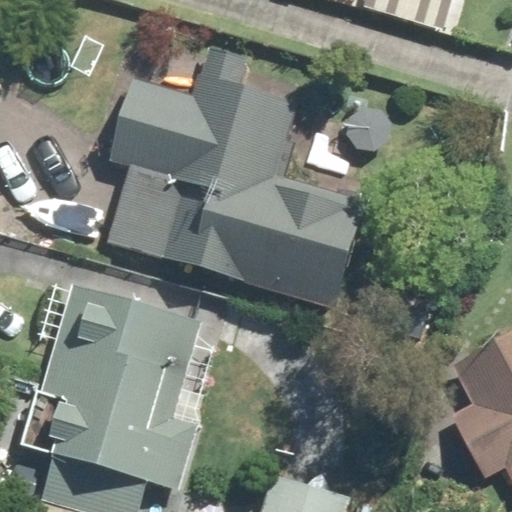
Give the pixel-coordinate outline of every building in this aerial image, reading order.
[(289,134),(302,96),(245,79),(253,54),(216,41),(208,68),(203,66),(197,88),(140,71),(114,153),(135,161),(113,233),(340,304),(373,200),(287,174),(299,138),(289,134)] [(47,494),(108,511),(141,511),(152,475),(185,485),(203,420),(176,414),(205,309),(80,274),(48,388),(41,384),(26,440),(59,448),(47,494)] [(363,282),(356,309),(387,317),(394,290),(363,282)] [(511,325),(453,355),(478,401),(457,411),(488,473),(511,461),(511,462),(511,325)] [(270,491),(265,511),(353,511),(354,510),(270,491)]
